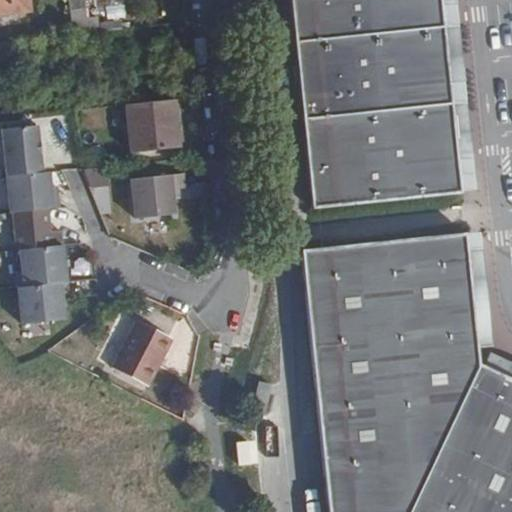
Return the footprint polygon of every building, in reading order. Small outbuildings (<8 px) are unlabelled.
[(0,0),(0,14),(38,10),(36,0),(0,0)] [(69,0),(70,14),(83,14),(83,0),(69,0)] [(118,16),(116,0),(100,0),(102,17),(118,16)] [(288,0),(292,33),(442,19),(440,0),(288,0)] [(442,19),(292,33),(300,114),(450,100),(447,64),(454,64),(452,44),(444,44),(442,19)] [(192,148),(189,99),(141,104),(145,152),(192,148)] [(450,100),(300,114),(308,197),(459,185),(456,150),(462,149),(461,127),(452,128),(450,100)] [(116,164),(112,112),(93,114),(97,166),(116,164)] [(57,173),(52,127),(17,131),(21,176),(57,173)] [(89,185),(107,184),(107,168),(88,169),(89,185)] [(74,209),(73,192),(67,193),(64,172),(57,173),(21,176),(25,214),(71,209),(74,209)] [(189,215),(187,190),(200,189),(199,174),(147,178),(150,218),(189,215)] [(76,246),(71,209),(25,214),(26,228),(38,227),(40,250),(76,246)] [(402,511),(475,361),(471,316),(478,316),(477,307),(475,276),(468,277),(464,231),(298,247),(301,276),(323,511),(402,511)] [(82,283),(77,246),(76,246),(40,250),(34,251),(36,273),(30,273),(32,288),(82,283)] [(79,321),(77,300),(83,299),(82,283),(32,288),(36,326),(79,321)] [(165,385),(188,339),(151,320),(128,367),(165,385)] [(269,357),(276,335),(263,331),(257,353),(269,357)] [(511,511),(511,380),(475,361),(402,511),(511,511)]
